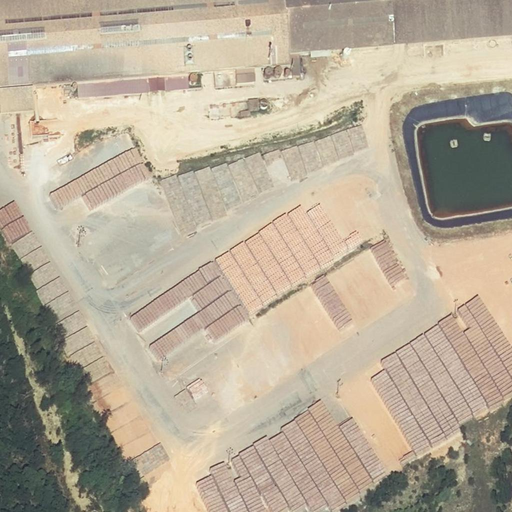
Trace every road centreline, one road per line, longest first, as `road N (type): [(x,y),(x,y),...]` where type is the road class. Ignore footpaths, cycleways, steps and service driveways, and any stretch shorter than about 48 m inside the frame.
road 1 (track): [(0,158),(195,457),(426,305),(430,278),(383,174),(385,96),(391,80),(419,72),(511,64)]
road 2 (track): [(97,307),(241,210),(382,151)]
road 3 (track): [(391,80),(254,127),(158,128),(155,137),(170,149),(211,139)]
road 4 (track): [(173,124),(125,115),(37,130)]
